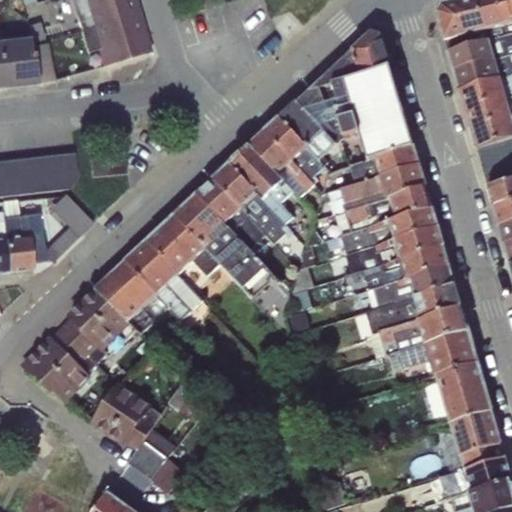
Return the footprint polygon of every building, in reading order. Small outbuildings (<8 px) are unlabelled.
[(72,0),(82,30),(137,15),(132,0),(72,0)] [(479,0),(466,0),(456,2),(468,49),(492,42),(479,0)] [(498,0),(479,0),(492,42),(510,37),(498,0)] [(511,0),(498,0),(510,37),(511,36),(511,0)] [(468,49),(456,2),(442,6),(436,15),(437,15),(448,55),(468,49)] [(137,15),(82,30),(88,53),(103,49),(108,65),(149,53),(147,49),(146,50),(142,37),(144,36),(137,15)] [(312,90),(308,93),(320,106),(323,108),(327,115),(327,113),(325,105),(321,91),(391,69),(382,38),(382,37),(371,34),(371,35),(316,87),(312,90)] [(468,49),(448,55),(454,74),(511,57),(511,36),(510,37),(492,42),(468,49)] [(29,38),(0,42),(5,88),(39,84),(31,48),(31,45),(29,38)] [(48,43),(31,48),(39,84),(56,81),(48,43)] [(511,57),(454,74),(460,93),(511,77),(511,57)] [(398,93),(391,69),(321,91),(325,105),(327,113),(327,115),(398,93)] [(511,77),(460,93),(471,131),(511,119),(511,77)] [(308,93),(297,104),(316,124),(321,120),(327,115),(323,108),(320,106),(308,93)] [(321,120),(316,124),(339,147),(342,145),(347,140),(361,137),(369,162),(415,148),(398,93),(327,115),(321,120)] [(297,104),(280,120),(320,164),(339,147),(316,124),(297,104)] [(511,119),(471,131),(481,167),(511,157),(511,119)] [(280,120),(265,134),(315,186),(319,182),(315,179),(325,169),(320,164),(280,120)] [(265,134),(251,148),(294,194),(299,200),(315,186),(265,134)] [(251,148),(230,166),(285,226),(294,219),(282,206),(294,194),(251,148)] [(415,148),(369,162),(351,168),(356,186),(421,168),(415,148)] [(75,154),(60,155),(64,190),(68,190),(77,179),(75,154)] [(60,155),(34,158),(38,193),(64,190),(60,155)] [(511,157),(481,167),(488,189),(511,182),(511,157)] [(34,158),(19,160),(22,195),(38,193),(34,158)] [(124,158),(90,161),(92,178),(126,175),(124,158)] [(19,160),(0,162),(4,197),(22,195),(19,160)] [(230,166),(214,181),(265,237),(274,247),(286,236),(289,239),(294,235),(285,226),(230,166)] [(421,168),(356,186),(330,193),(333,204),(330,205),(333,217),(335,217),(427,189),(421,168)] [(214,181),(197,197),(249,253),(265,237),(214,181)] [(511,182),(488,189),(494,209),(511,203),(511,182)] [(427,189),(335,217),(342,239),(433,211),(427,189)] [(70,228),(45,251),(46,261),(54,261),(83,233),(83,232),(92,223),(84,214),(69,199),(65,195),(60,199),(51,208),(70,228)] [(197,197),(176,218),(220,266),(253,302),(276,282),(249,253),(197,197)] [(4,220),(20,218),(17,199),(4,201),(3,201),(3,203),(3,210),(4,213),(4,220)] [(511,203),(494,209),(499,228),(511,224),(511,203)] [(433,211),(342,239),(347,258),(439,230),(433,211)] [(4,213),(0,213),(0,273),(10,272),(4,220),(4,213)] [(20,218),(4,220),(10,272),(34,270),(33,264),(46,262),(39,216),(20,218)] [(176,218),(148,244),(196,296),(211,281),(208,278),(220,266),(176,218)] [(511,224),(499,228),(505,247),(511,245),(511,224)] [(439,230),(347,258),(353,278),(365,274),(445,249),(439,230)] [(148,244),(126,264),(169,311),(181,324),(203,303),(196,296),(148,244)] [(445,249),(365,274),(370,293),(374,292),(450,269),(445,249)] [(126,264),(96,292),(137,332),(142,337),(169,311),(126,264)] [(301,272),(295,296),(309,292),(315,290),(309,269),(301,272)] [(374,292),(370,293),(367,294),(373,313),(380,311),(456,288),(450,269),(374,292)] [(380,311),(373,313),(368,314),(376,336),(462,310),(456,288),(380,311)] [(72,322),(63,331),(98,367),(107,357),(111,360),(137,332),(96,292),(96,293),(97,294),(70,320),(72,322)] [(309,292),(295,296),(298,312),(312,309),(309,292)] [(462,310),(376,336),(370,337),(377,361),(387,359),(470,333),(462,310)] [(98,367),(63,331),(52,342),(50,340),(49,341),(40,351),(39,351),(23,368),(50,394),(52,392),(64,404),(91,378),(89,376),(98,367)] [(318,331),(297,337),(303,356),(324,351),(318,331)] [(470,333),(387,359),(391,374),(430,363),(434,378),(437,377),(478,365),(470,333)] [(321,354),(303,359),(308,378),(326,373),(321,354)] [(478,365),(437,377),(451,425),(492,413),(478,365)] [(183,385),(170,405),(196,424),(211,407),(183,385)] [(137,452),(145,443),(152,432),(163,417),(119,387),(93,425),(112,437),(123,444),(123,445),(125,446),(127,445),(136,451),(137,452)] [(263,413),(250,425),(259,436),(273,424),(263,413)] [(492,413),(451,425),(457,446),(465,471),(465,473),(507,461),(492,413)] [(145,443),(168,462),(177,449),(152,432),(145,443)] [(145,443),(137,452),(127,465),(152,482),(168,462),(145,443)] [(457,446),(443,450),(450,475),(465,471),(457,446)] [(511,479),(507,461),(465,473),(441,480),(447,502),(452,500),(511,482),(511,479)] [(168,462),(152,482),(167,496),(185,476),(168,462)] [(192,473),(172,497),(184,507),(204,482),(192,473)] [(511,482),(452,500),(454,511),(508,511),(511,511),(511,482)] [(340,483),(320,489),(327,511),(347,505),(340,483)] [(127,511),(128,511),(107,496),(96,511),(127,511)] [(226,496),(209,511),(235,511),(239,508),(226,496)] [(199,511),(188,503),(180,511),(199,511)] [(295,511),(294,503),(278,508),(278,511),(295,511)]
